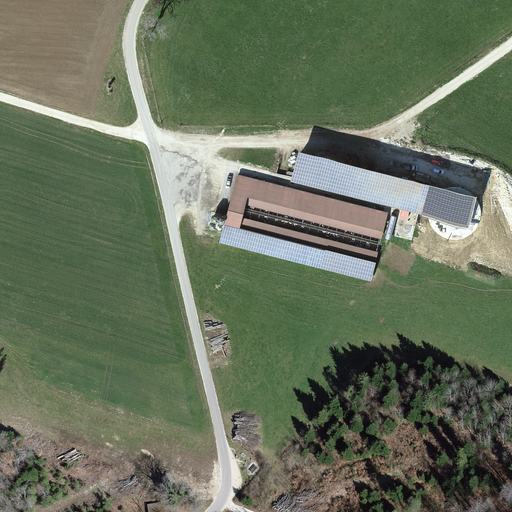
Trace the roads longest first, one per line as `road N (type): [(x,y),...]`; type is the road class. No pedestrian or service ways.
road 1 (track): [(511,41),(402,119),(343,140),(210,142),(111,131),(0,97)]
road 2 (unclassified): [(212,511),(225,488),(225,460),(130,61),(140,0)]
